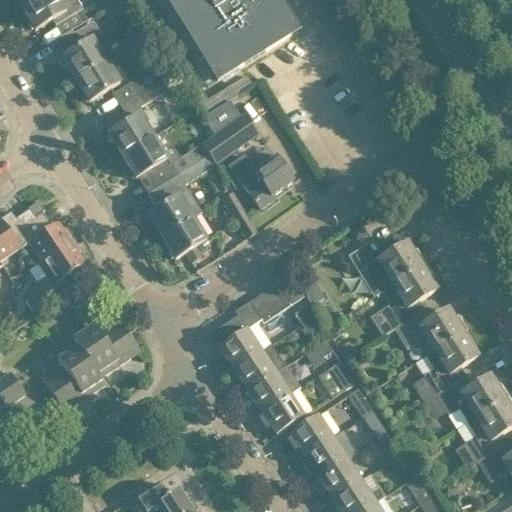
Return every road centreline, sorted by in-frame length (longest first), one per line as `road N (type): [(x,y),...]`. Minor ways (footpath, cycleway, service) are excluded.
road 1 (residential): [(158,328),(408,158)]
road 2 (residential): [(12,511),(189,379)]
road 3 (residential): [(158,328),(45,151)]
road 4 (residential): [(511,324),(408,158)]
road 5 (residential): [(408,158),(309,0)]
road 6 (residential): [(280,511),(189,379)]
road 7 (secondary): [(511,126),(429,0)]
